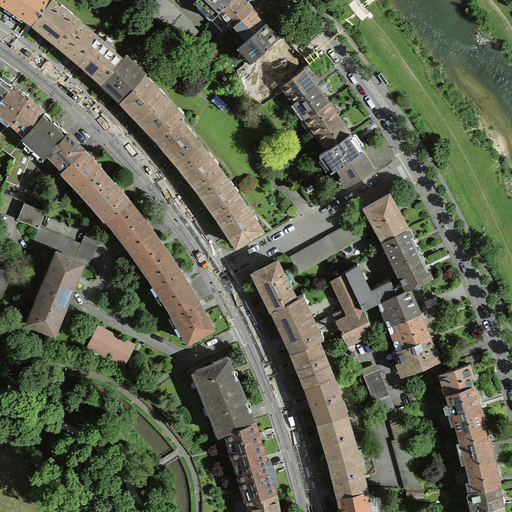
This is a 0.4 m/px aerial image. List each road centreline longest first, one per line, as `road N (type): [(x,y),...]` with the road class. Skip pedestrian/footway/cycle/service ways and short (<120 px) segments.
road 1 (tertiary): [(0,38),(124,147),(219,275)]
road 2 (tertiary): [(511,373),(487,301),(418,162)]
road 3 (residential): [(418,162),(219,275)]
road 4 (tertiary): [(418,162),(352,62),(298,0)]
road 5 (tertiary): [(248,329),(287,425),(310,511)]
road 6 (residential): [(248,329),(189,356),(116,320)]
